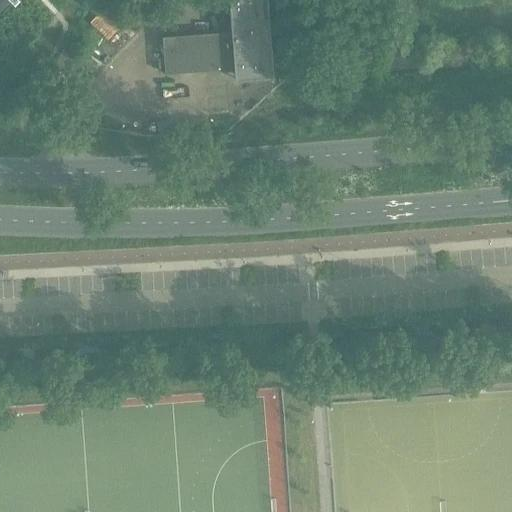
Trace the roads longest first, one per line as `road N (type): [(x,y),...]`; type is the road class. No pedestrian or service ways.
road 1 (secondary): [(511,141),(122,172),(0,173)]
road 2 (secondary): [(0,220),(187,226),(511,201)]
road 3 (unknown): [(64,173),(80,120),(187,0)]
